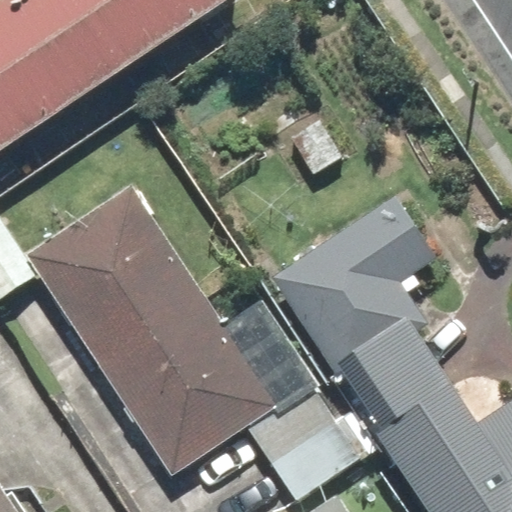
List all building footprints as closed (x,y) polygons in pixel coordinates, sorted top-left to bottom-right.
[(12,0),(0,8),(0,163),(246,0),(12,0)] [(140,193),(37,259),(178,478),(253,430),(303,506),(374,460),(267,295),(224,323),(140,193)] [(380,434),(430,511),(511,511),(511,402),(480,423),(421,330),(433,323),(407,282),(440,261),(404,205),(283,282),(342,374),(361,362),(399,422),(380,434)] [(46,285),(0,213),(0,311),(1,313),(46,285)] [(0,511),(25,511),(2,478),(0,479),(0,511)]
